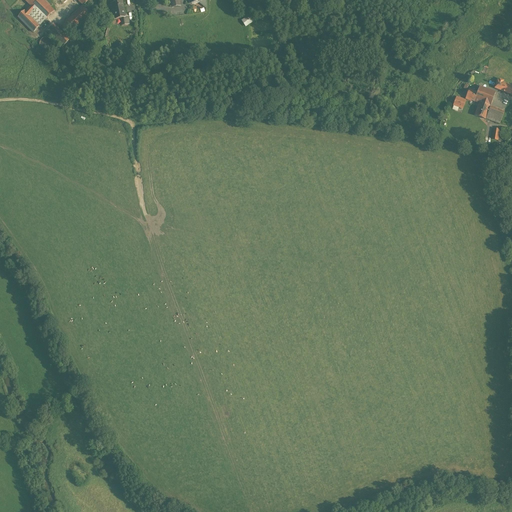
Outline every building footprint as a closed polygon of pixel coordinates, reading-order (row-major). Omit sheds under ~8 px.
[(55,11),(43,0),(23,0),(30,6),(18,18),(33,33),(55,11)] [(123,1),(110,4),(113,20),(123,18),(126,18),(126,17),(123,1)] [(82,7),(62,26),(71,35),(91,16),(82,7)] [(253,14),(242,21),(245,26),(256,19),(253,14)] [(54,24),(46,31),(62,47),(70,40),(54,24)] [(42,49),(44,49),(45,49),(46,49),(48,49),(49,48),(50,48),(51,47),(51,45),(52,44),(52,43),(51,41),(51,40),(50,39),(49,38),(47,38),(46,37),(45,37),(43,38),(42,38),(41,39),(40,40),(40,42),(40,43),(40,44),(40,46),(41,47),(41,48),(42,49)] [(499,79),(498,81),(497,81),(494,88),(501,91),(504,83),(502,83),(503,81),(499,79)] [(511,86),(504,83),(501,91),(511,94),(511,86)] [(477,93),(469,91),(466,99),(470,101),(471,100),(479,103),(484,89),(480,87),(477,93)] [(495,93),(484,89),(479,103),(475,115),(500,124),(504,112),(490,107),(495,93)] [(465,100),(456,97),(453,105),(462,109),(465,100)] [(510,131),(508,130),(507,130),(505,130),(504,130),(502,131),(501,133),(500,135),(501,137),(502,139),(503,140),(505,141),(508,141),(509,140),(511,137),(511,136),(511,133),(510,131)]
